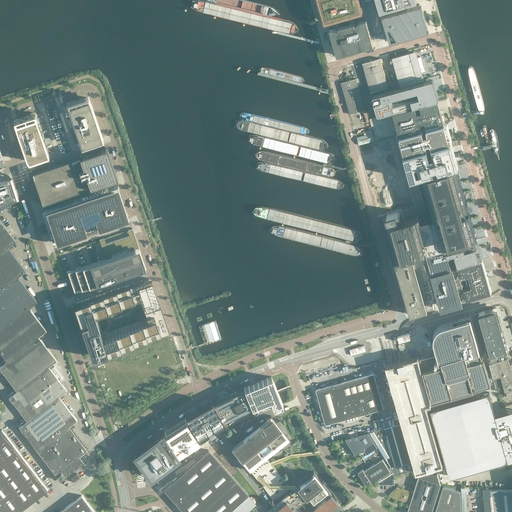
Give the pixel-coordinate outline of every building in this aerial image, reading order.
[(363,10),(360,0),(317,0),(324,20),(324,21),(325,22),(326,22),(362,11),(363,11),(363,10)] [(379,0),(382,9),(382,10),(384,9),(389,6),(390,8),(407,3),(407,1),(410,1),(414,1),(415,0),(379,0)] [(423,31),(422,27),(423,27),(424,26),(425,26),(426,26),(421,8),(420,4),(384,14),(392,40),(415,34),(423,31)] [(421,4),(420,4),(426,26),(427,30),(429,30),(421,4)] [(370,46),(363,20),(361,21),(355,25),(354,23),(349,24),(338,27),(338,29),(333,29),(332,29),(330,30),(332,38),(333,37),(334,40),(335,42),(334,43),(335,48),(337,56),(370,46)] [(422,76),(423,75),(416,51),(416,50),(410,52),(410,53),(413,52),(416,56),(417,58),(422,76)] [(422,75),(417,58),(413,52),(410,53),(410,52),(406,53),(392,57),(394,66),(399,83),(400,86),(417,81),(424,79),(424,78),(423,75),(422,76),(422,75)] [(382,66),(380,58),(362,63),(363,63),(371,92),(388,87),(383,69),(383,68),(382,66)] [(484,111),(485,110),(485,104),(476,70),(472,64),(469,65),(470,71),(476,95),(479,105),(482,111),(483,112),(484,112),(484,111)] [(360,94),(356,78),(345,81),(341,83),(344,91),(345,91),(345,92),(346,93),(344,93),(346,98),(350,114),(365,110),(360,94)] [(438,96),(434,80),(434,79),(433,79),(433,78),(432,78),(431,79),(374,94),(373,94),(373,95),(373,96),(373,97),(377,114),(378,114),(378,115),(379,115),(380,115),(437,99),(438,99),(438,98),(439,98),(439,97),(438,96)] [(90,103),(88,98),(79,101),(79,100),(78,100),(77,100),(77,101),(77,102),(76,102),(68,105),(82,145),(101,138),(102,138),(90,103)] [(66,102),(81,146),(103,139),(91,103),(90,103),(102,138),(101,138),(82,145),(68,105),(76,102),(75,99),(66,102)] [(393,112),(395,117),(399,134),(444,122),(441,112),(440,109),(439,105),(438,101),(438,100),(393,112)] [(395,135),(399,134),(395,117),(393,112),(369,119),(370,120),(372,129),(375,141),(395,135)] [(34,113),(14,120),(13,120),(13,121),(14,123),(16,126),(28,161),(29,161),(48,155),(48,154),(49,154),(49,153),(48,153),(48,150),(36,113),(35,113),(34,113)] [(447,142),(445,136),(446,136),(445,136),(444,130),(443,127),(442,124),(396,136),(401,152),(401,155),(447,142)] [(485,124),(482,125),(482,126),(487,143),(488,143),(488,144),(489,144),(490,143),(491,142),(491,141),(486,125),(485,124)] [(490,133),(490,134),(490,135),(491,137),(491,139),(492,141),(492,143),(493,145),(494,147),(494,148),(495,149),(495,150),(496,151),(496,152),(497,152),(498,153),(498,154),(499,153),(499,152),(499,151),(499,150),(499,149),(499,148),(499,147),(499,145),(499,143),(498,141),(498,140),(497,138),(497,136),(496,134),(496,132),(495,132),(495,131),(494,131),(494,130),(493,130),(492,130),(491,130),(490,131),(490,132),(490,133)] [(374,141),(372,133),(369,134),(357,137),(359,145),(374,141)] [(361,154),(397,144),(395,137),(359,147),(361,154)] [(456,166),(455,162),(455,160),(454,158),(453,153),(452,153),(452,151),(451,149),(451,148),(451,147),(451,145),(450,142),(402,155),(409,179),(453,167),(456,166)] [(397,144),(361,154),(362,155),(398,145),(397,144)] [(104,158),(108,156),(105,147),(103,148),(60,162),(32,172),(32,175),(33,176),(40,198),(42,203),(44,202),(88,188),(90,187),(92,187),(115,179),(112,168),(107,169),(106,164),(104,158)] [(118,178),(114,167),(112,162),(110,156),(107,147),(105,147),(108,156),(104,158),(106,164),(107,169),(112,168),(115,179),(118,178)] [(66,153),(68,159),(76,157),(74,151),(67,153),(66,153)] [(68,159),(66,153),(66,154),(59,156),(61,162),(68,159)] [(407,179),(401,155),(400,153),(388,156),(395,183),(407,179)] [(395,183),(388,156),(386,156),(394,183),(395,183)] [(382,158),(380,159),(389,192),(391,192),(382,158)] [(417,213),(412,197),(400,201),(397,190),(389,192),(380,159),(373,160),(374,166),(365,169),(378,216),(385,214),(402,209),(404,217),(405,216),(417,213)] [(396,260),(396,261),(399,260),(473,239),(476,238),(476,237),(476,238),(476,237),(475,238),(474,238),(473,238),(472,237),(472,235),(472,234),(473,234),(472,234),(471,229),(470,224),(468,219),(467,214),(467,213),(466,213),(466,212),(465,210),(465,209),(466,209),(465,209),(465,208),(464,203),(462,198),(463,198),(462,198),(461,193),(459,188),(460,188),(459,188),(458,183),(458,182),(457,177),(456,177),(455,173),(456,173),(455,173),(454,168),(456,168),(457,168),(457,167),(456,167),(453,168),(423,177),(434,217),(420,221),(419,216),(402,220),(399,211),(386,215),(383,216),(383,217),(383,216),(384,216),(385,215),(385,216),(386,216),(387,220),(388,224),(388,225),(389,230),(390,230),(392,229),(392,230),(392,229),(392,231),(393,231),(393,232),(393,233),(393,234),(391,235),(391,234),(391,235),(392,240),(394,245),(395,250),(395,251),(397,255),(396,255),(397,255),(397,256),(398,256),(398,257),(398,259),(398,260),(396,260),(395,260),(396,260)] [(473,234),(472,234),(474,234),(475,234),(469,213),(473,212),(472,207),(468,208),(457,167),(456,167),(457,167),(457,168),(456,168),(454,168),(455,173),(456,173),(455,173),(456,177),(457,177),(458,182),(458,183),(459,188),(460,188),(459,188),(461,193),(462,198),(463,198),(462,198),(464,203),(465,208),(465,209),(466,209),(465,209),(471,208),(473,211),(466,213),(467,213),(467,214),(468,219),(470,224),(471,229),(472,234),(473,234)] [(469,213),(475,234),(476,234),(470,214),(474,213),(472,206),(468,207),(458,169),(458,168),(457,167),(468,208),(472,207),(473,212),(469,213)] [(498,171),(498,172),(506,202),(506,203),(507,203),(507,204),(508,204),(509,204),(510,204),(510,203),(511,203),(511,202),(511,201),(511,200),(503,170),(502,169),(502,168),(501,168),(500,167),(499,167),(499,168),(499,169),(498,170),(498,171)] [(10,200),(12,198),(13,197),(18,195),(11,173),(5,174),(4,174),(2,174),(0,173),(0,208),(4,207),(7,206),(8,206),(10,200)] [(116,186),(44,210),(45,211),(48,219),(49,223),(51,230),(52,232),(55,242),(55,243),(60,241),(78,235),(102,227),(104,226),(105,226),(114,223),(127,219),(129,218),(128,217),(126,218),(123,208),(123,206),(122,204),(122,205),(116,187),(118,186),(118,185),(116,186)] [(126,218),(128,217),(118,186),(116,187),(122,205),(122,204),(123,206),(123,208),(126,218)] [(383,216),(382,216),(387,231),(386,231),(387,235),(388,235),(394,256),(395,256),(397,255),(396,255),(397,255),(395,251),(395,250),(394,245),(392,240),(391,235),(391,234),(391,235),(393,234),(393,233),(393,232),(393,231),(392,231),(392,229),(392,230),(392,229),(390,230),(389,230),(388,225),(388,224),(387,220),(386,216),(385,216),(385,215),(384,216),(383,216),(383,217),(383,216)] [(387,231),(382,216),(386,230),(385,230),(387,237),(388,236),(393,257),(394,256),(388,235),(387,235),(386,231),(387,231)] [(12,243),(14,242),(16,240),(12,236),(11,234),(8,231),(7,229),(0,219),(0,251),(7,246),(8,246),(12,243)] [(131,235),(132,235),(133,238),(135,243),(141,259),(144,269),(145,269),(134,234),(132,229),(130,230),(128,230),(129,236),(131,235)] [(102,245),(106,258),(111,272),(113,278),(113,280),(113,281),(146,269),(146,268),(145,269),(144,269),(141,259),(135,243),(133,238),(132,235),(131,235),(129,236),(106,243),(102,245)] [(473,240),(461,243),(461,244),(426,253),(432,272),(479,258),(479,256),(477,250),(478,250),(476,244),(476,243),(476,242),(475,239),(473,240)] [(22,274),(24,272),(26,270),(23,267),(10,249),(8,246),(7,246),(0,251),(0,289),(18,276),(20,275),(22,274)] [(425,254),(399,261),(395,262),(396,262),(396,263),(398,269),(397,269),(398,272),(399,274),(407,304),(408,306),(408,308),(410,314),(412,313),(413,313),(415,312),(415,313),(433,308),(434,308),(432,301),(435,300),(438,299),(425,254)] [(102,282),(113,278),(111,272),(106,258),(105,258),(67,271),(74,291),(94,285),(102,282)] [(492,291),(488,280),(488,278),(487,275),(486,273),(486,271),(485,269),(486,269),(486,268),(485,269),(484,267),(484,265),(485,265),(484,265),(484,264),(484,263),(483,262),(483,260),(483,259),(482,259),(481,259),(432,273),(439,299),(441,306),(446,304),(449,303),(487,293),(492,291)] [(28,306),(34,302),(36,300),(34,298),(18,276),(0,289),(0,327),(28,306)] [(92,297),(76,303),(94,356),(167,331),(149,278),(92,297)] [(40,335),(45,331),(46,330),(45,328),(30,309),(28,306),(0,327),(0,352),(5,359),(6,360),(38,336),(40,335)] [(507,346),(500,322),(500,321),(496,308),(485,311),(479,313),(481,321),(478,322),(481,333),(484,332),(492,358),(509,354),(508,348),(507,346)] [(432,337),(432,339),(433,341),(436,352),(419,357),(432,399),(490,383),(470,314),(456,318),(457,322),(453,323),(452,320),(443,323),(441,324),(438,325),(436,327),(435,329),(434,330),(434,331),(434,332),(433,333),(433,334),(433,336),(432,337)] [(215,321),(199,326),(204,343),(221,338),(215,321)] [(507,346),(508,348),(509,348),(502,321),(500,321),(500,322),(507,346)] [(484,332),(481,333),(488,360),(492,358),(484,332)] [(51,365),(55,361),(57,360),(55,357),(44,344),(40,339),(38,336),(6,360),(5,359),(4,361),(2,362),(3,363),(1,364),(0,363),(0,364),(1,365),(0,365),(0,368),(1,370),(3,372),(3,373),(16,389),(17,390),(48,366),(49,366),(51,365)] [(365,350),(364,345),(349,349),(350,350),(351,354),(351,355),(366,351),(365,350)] [(511,373),(511,372),(507,356),(497,359),(505,389),(505,391),(506,391),(511,389),(511,373)] [(442,462),(426,405),(426,404),(426,403),(430,402),(418,357),(413,358),(408,360),(406,360),(405,360),(403,361),(401,361),(400,362),(399,362),(387,366),(391,379),(416,470),(428,467),(428,468),(436,466),(436,464),(442,462)] [(498,391),(505,389),(497,359),(490,361),(496,385),(498,391)] [(61,398),(59,396),(61,395),(63,393),(64,392),(67,390),(66,388),(50,369),(49,366),(48,366),(17,390),(16,389),(14,390),(12,392),(13,392),(13,393),(11,394),(11,393),(10,393),(11,394),(10,395),(9,396),(13,402),(26,419),(24,420),(23,422),(24,423),(22,424),(21,423),(21,424),(20,425),(19,426),(22,430),(23,432),(34,446),(74,416),(72,413),(65,404),(63,402),(61,398)] [(384,408),(379,390),(374,373),(345,381),(316,389),(318,398),(325,424),(336,421),(355,416),(375,410),(384,408)] [(277,390),(273,381),(272,377),(271,377),(253,384),(244,388),(244,389),(255,416),(258,414),(283,404),(282,403),(278,393),(278,392),(277,391),(277,390)] [(243,389),(243,388),(229,395),(228,394),(222,397),(216,400),(216,401),(214,402),(214,403),(215,403),(215,402),(218,409),(219,409),(218,409),(221,415),(222,415),(224,420),(232,417),(238,413),(247,409),(251,407),(242,389),(243,389)] [(441,406),(431,408),(450,476),(460,473),(464,472),(508,460),(508,457),(511,456),(511,411),(496,416),(495,414),(489,392),(445,404),(445,405),(443,405),(441,406)] [(198,437),(224,422),(213,404),(214,404),(212,400),(205,404),(193,411),(186,415),(187,418),(188,418),(198,436),(198,437)] [(214,404),(213,404),(224,422),(224,421),(223,420),(224,420),(218,409),(215,402),(215,403),(214,404)] [(511,456),(508,457),(508,460),(511,458),(511,408),(495,414),(496,416),(511,411),(511,456)] [(87,450),(84,445),(71,428),(69,426),(71,424),(77,420),(75,418),(74,416),(34,446),(48,464),(55,474),(57,476),(58,476),(61,480),(62,478),(63,479),(66,477),(65,476),(81,464),(84,462),(79,456),(87,450)] [(289,439),(280,427),(277,423),(273,418),(271,416),(260,425),(257,427),(252,431),(250,433),(250,432),(245,436),(243,438),(231,447),(249,470),(250,470),(254,467),(255,466),(266,457),(271,453),(275,450),(289,439)] [(198,436),(188,418),(187,419),(198,437),(198,436)] [(186,421),(185,419),(168,430),(168,431),(169,432),(176,427),(186,421)] [(176,427),(169,432),(176,443),(182,438),(189,448),(200,441),(186,420),(185,419),(186,421),(176,427)] [(401,423),(369,432),(389,464),(391,467),(390,468),(392,472),(379,481),(379,482),(379,483),(380,484),(382,484),(385,484),(387,484),(389,484),(394,484),(394,476),(394,475),(398,474),(406,472),(414,469),(401,423)] [(154,477),(152,475),(152,476),(149,473),(148,470),(146,468),(143,464),(141,461),(140,462),(139,463),(138,460),(134,455),(145,447),(149,444),(151,443),(164,432),(165,432),(163,429),(132,452),(142,466),(143,466),(151,477),(152,476),(153,478),(181,457),(158,474),(155,476),(155,477),(154,477)] [(25,460),(2,430),(0,431),(0,451),(13,469),(25,460)] [(181,457),(164,432),(151,443),(149,444),(151,446),(150,448),(148,449),(145,447),(134,455),(138,460),(139,463),(140,462),(141,461),(143,464),(146,468),(148,470),(149,473),(152,476),(152,475),(154,477),(155,477),(155,476),(158,474),(181,457)] [(167,435),(166,433),(165,432),(164,432),(179,455),(180,454),(179,454),(178,454),(176,449),(175,449),(173,445),(173,444),(172,444),(173,444),(172,444),(169,439),(170,439),(169,439),(166,435),(167,435)] [(188,449),(189,448),(182,438),(176,443),(169,432),(167,433),(166,433),(167,435),(166,435),(169,439),(170,439),(169,439),(172,444),(173,444),(172,444),(173,444),(173,445),(175,449),(176,449),(178,454),(179,454),(180,454),(188,449)] [(377,447),(368,432),(358,435),(362,440),(366,448),(364,449),(364,450),(365,451),(367,454),(377,447)] [(351,447),(362,440),(358,435),(345,438),(348,443),(350,446),(351,447)] [(366,448),(362,440),(351,447),(351,448),(353,450),(355,455),(364,449),(366,448)] [(208,450),(168,486),(163,490),(178,506),(181,509),(183,511),(228,511),(248,495),(208,450)] [(36,499),(13,469),(0,451),(0,479),(2,478),(25,507),(36,499)] [(250,470),(252,474),(272,498),(271,499),(272,499),(271,500),(270,499),(272,502),(274,501),(275,502),(291,489),(272,465),(271,463),(270,462),(266,457),(255,466),(254,467),(250,470)] [(378,479),(391,471),(383,459),(377,462),(364,470),(363,469),(358,472),(361,478),(362,479),(363,481),(364,481),(366,485),(371,482),(372,483),(378,479)] [(48,490),(25,460),(13,469),(36,499),(48,490)] [(309,473),(310,474),(313,471),(335,499),(336,500),(337,499),(314,469),(309,473)] [(431,511),(440,485),(441,484),(437,470),(419,476),(417,480),(416,484),(415,486),(414,492),(401,488),(397,487),(390,494),(393,497),(394,498),(397,499),(398,499),(399,500),(403,501),(406,502),(409,503),(410,503),(409,505),(409,507),(409,508),(407,511),(431,511)] [(335,499),(313,471),(310,474),(307,476),(308,476),(305,478),(298,483),(296,485),(296,486),(294,487),(292,488),(291,489),(275,502),(270,505),(274,510),(275,510),(276,511),(332,511),(335,510),(334,510),(337,508),(338,508),(340,506),(341,506),(336,500),(335,499)] [(73,482),(79,477),(80,477),(77,473),(70,478),(73,482)] [(18,511),(25,507),(2,478),(0,479),(0,500),(9,511),(18,511)] [(461,511),(460,491),(443,486),(435,511),(450,511),(451,511),(461,511)] [(462,486),(462,511),(468,511),(467,490),(470,490),(470,486),(462,486)] [(500,511),(498,488),(483,487),(483,493),(483,496),(485,511),(500,511)] [(511,511),(511,488),(498,488),(500,511),(511,511)] [(94,511),(81,495),(59,511),(94,511)] [(248,495),(228,511),(250,511),(258,506),(248,495)] [(0,511),(9,511),(0,500),(0,511)]
